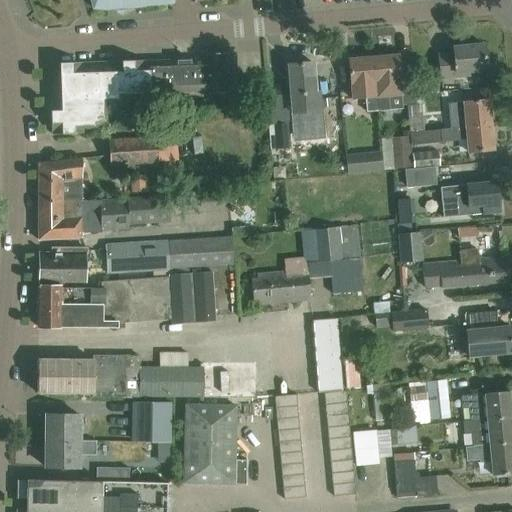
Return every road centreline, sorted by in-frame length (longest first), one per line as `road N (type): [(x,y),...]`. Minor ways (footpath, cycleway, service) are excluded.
road 1 (residential): [(12,54),(309,22),(511,12)]
road 2 (residential): [(0,361),(21,106),(12,54)]
